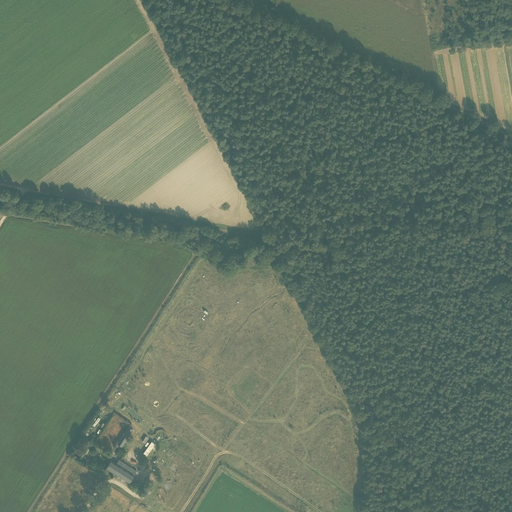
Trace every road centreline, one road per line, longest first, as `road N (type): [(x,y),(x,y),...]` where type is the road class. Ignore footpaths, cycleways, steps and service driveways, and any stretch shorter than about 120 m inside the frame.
road 1 (track): [(511,136),(235,0)]
road 2 (track): [(0,185),(211,225)]
